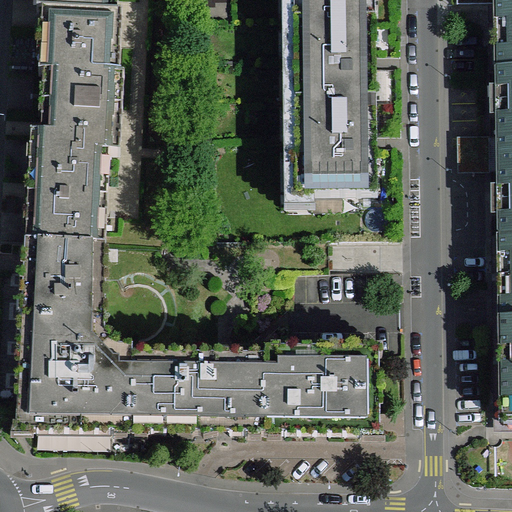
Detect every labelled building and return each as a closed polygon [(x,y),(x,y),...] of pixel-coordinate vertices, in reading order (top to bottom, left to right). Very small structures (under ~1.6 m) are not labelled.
[(39,0),(38,14),(43,14),(120,17),(120,0),(39,0)] [(314,211),(314,200),(298,200),(297,104),(295,25),(294,0),(282,0),(285,211),(314,211)] [(375,0),(294,0),(295,25),(376,24),(375,0)] [(511,0),(500,0),(497,5),(498,75),(511,74),(511,0)] [(124,18),(120,17),(43,14),(40,76),(46,76),(121,80),(124,18)] [(376,24),(295,25),(297,104),(377,104),(376,24)] [(511,74),(498,75),(500,241),(511,240),(511,74)] [(125,80),(121,80),(46,76),(42,138),(80,140),(79,156),(112,158),(122,159),(125,80)] [(377,104),(297,104),(298,200),(314,200),(378,199),(377,150),(377,104)] [(105,246),(112,158),(79,156),(80,140),(42,138),(32,137),(27,246),(105,246)] [(511,240),(500,241),(501,318),(501,322),(511,322),(511,240)] [(106,323),(105,246),(27,246),(22,322),(106,323)] [(106,337),(106,323),(22,322),(16,435),(132,437),(133,431),(134,358),(135,351),(120,351),(106,337)] [(511,322),(501,322),(502,426),(511,425),(511,322)] [(267,352),(266,360),(266,432),(282,432),(281,439),(364,439),(364,433),(380,433),(380,359),(366,359),(366,352),(291,352),(267,352)] [(266,360),(134,358),(133,431),(266,432),(266,360)]
